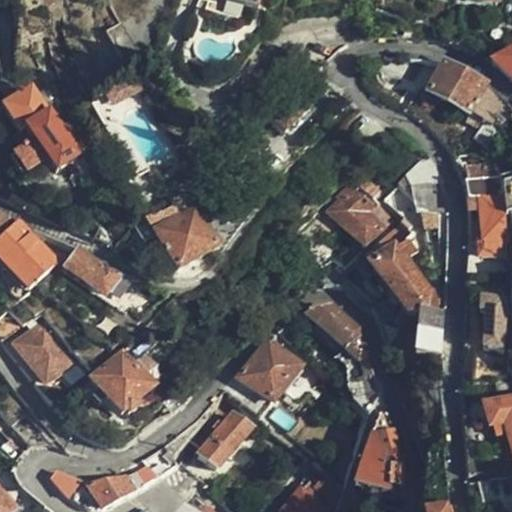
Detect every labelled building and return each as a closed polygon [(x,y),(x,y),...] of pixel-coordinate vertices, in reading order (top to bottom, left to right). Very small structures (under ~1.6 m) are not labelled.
[(234,0),(246,4),(261,9),(263,0),(234,0)] [(314,51),(326,65),(342,50),(321,36),(314,51)] [(511,52),(493,66),(510,81),(511,82),(511,52)] [(282,69),(273,65),(269,74),(278,78),(282,69)] [(464,74),(447,66),(431,97),(472,118),(489,87),(464,74)] [(131,81),(124,86),(132,99),(140,95),(131,81)] [(124,86),(103,98),(111,112),(132,99),(124,86)] [(296,98),(282,114),(308,137),(322,122),(296,98)] [(13,161),(25,178),(46,165),(55,178),(79,161),(77,159),(83,154),(67,130),(62,134),(45,111),(24,125),(28,130),(24,133),(33,147),(13,161)] [(235,136),(222,157),(233,164),(246,142),(235,136)] [(463,170),(465,186),(499,179),(496,164),(463,170)] [(464,191),(465,202),(476,202),(481,251),(487,251),(489,265),(504,264),(502,249),(506,249),(499,179),(465,186),(463,187),(464,191)] [(375,205),(384,196),(372,184),(363,192),(360,188),(332,214),(366,249),(384,231),(366,216),(375,205)] [(447,201),(441,185),(416,191),(424,223),(448,219),(447,201)] [(179,224),(194,215),(184,199),(169,208),(173,214),(179,224)] [(179,224),(173,214),(154,225),(152,222),(147,225),(178,274),(216,250),(194,215),(179,224)] [(0,235),(13,225),(0,219),(0,235)] [(57,268),(22,232),(0,249),(0,266),(27,297),(57,268)] [(419,317),(437,320),(438,302),(430,302),(406,267),(419,257),(410,244),(374,269),(413,321),(413,320),(419,317)] [(121,279),(107,269),(103,274),(78,255),(67,272),(106,300),(121,279)] [(337,259),(324,268),(317,273),(326,283),(343,286),(352,274),(347,269),(337,259)] [(511,315),(510,316),(508,296),(486,296),(486,319),(490,318),(491,356),(511,355),(511,315)] [(65,315),(51,304),(32,317),(42,330),(15,349),(46,390),(80,365),(50,326),(65,315)] [(364,414),(370,420),(382,401),(361,335),(332,305),(311,309),(351,349),(348,353),(360,364),(351,370),(352,390),(364,414)] [(13,312),(4,321),(10,327),(19,319),(13,312)] [(442,362),(442,320),(437,320),(419,317),(416,359),(442,362)] [(148,331),(132,345),(133,348),(92,384),(100,393),(90,401),(99,412),(108,405),(121,421),(163,383),(146,360),(161,348),(148,331)] [(302,369),(272,342),(242,380),(270,406),(302,369)] [(420,377),(400,384),(406,401),(426,394),(420,377)] [(511,406),(489,412),(495,433),(508,429),(511,441),(511,406)] [(261,421),(251,413),(241,424),(235,418),(198,458),(218,469),(261,421)] [(411,417),(417,434),(433,444),(441,433),(418,417),(411,417)] [(10,430),(29,453),(47,450),(23,419),(10,430)] [(395,498),(404,498),(404,497),(404,495),(405,494),(405,492),(405,490),(405,489),(406,488),(406,486),(406,485),(406,483),(406,481),(406,480),(406,478),(406,477),(406,475),(406,474),(406,472),(406,470),(406,469),(390,421),(379,421),(373,439),(383,441),(390,472),(385,475),(390,490),(396,491),(395,498)] [(98,511),(104,511),(177,468),(170,459),(130,482),(127,484),(120,485),(87,491),(98,511)] [(424,486),(449,485),(447,469),(425,468),(424,486)] [(362,476),(357,491),(373,494),(375,479),(362,476)] [(339,511),(341,509),(302,481),(297,488),(303,494),(288,511),(339,511)]
